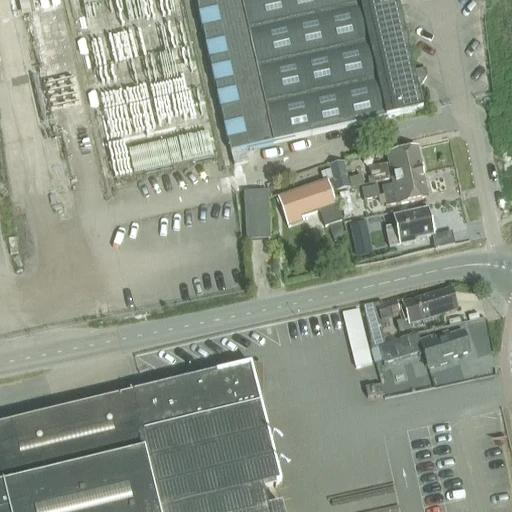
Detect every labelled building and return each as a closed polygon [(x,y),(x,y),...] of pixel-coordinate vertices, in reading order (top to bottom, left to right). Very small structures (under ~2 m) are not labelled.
[(422,111),(419,99),(396,0),(196,0),(231,154),(233,154),(243,152),(422,111)] [(372,186),(391,182),(423,175),(418,150),(386,156),(388,166),(369,170),(372,186)] [(243,152),(233,154),(236,168),(246,165),(243,152)] [(351,187),(345,161),(332,164),(337,190),(351,187)] [(321,176),(323,184),(278,199),(287,225),(288,230),(304,224),(303,220),(320,214),(325,230),(330,228),(336,246),(347,242),(341,224),(343,224),(328,166),(319,170),(321,176)] [(381,210),(397,207),(397,208),(429,201),(423,175),(391,182),(392,187),(382,190),(384,199),(381,199),(379,187),(363,190),(366,202),(379,199),(381,210)] [(269,193),(244,194),(246,242),(271,241),(269,193)] [(390,250),(400,248),(401,248),(414,245),(417,242),(433,238),(427,212),(394,220),(397,231),(392,232),(392,229),(386,230),(390,250)] [(368,240),(353,243),(356,259),(372,256),(368,240)] [(404,305),(406,315),(410,328),(424,324),(427,325),(432,323),(434,320),(456,313),(449,291),(404,305)] [(363,308),(372,350),(382,347),(381,343),(377,344),(376,340),(379,340),(378,329),(379,329),(378,325),(402,318),(399,309),(404,307),(402,298),(383,304),(363,308)] [(448,333),(422,342),(420,336),(380,349),(386,368),(423,356),(428,373),(451,365),(450,362),(471,355),(463,333),(450,337),(448,333)] [(0,428),(0,511),(282,511),(277,491),(276,491),(276,487),(282,486),(261,406),(261,368),(251,368),(251,367),(0,428)] [(383,397),(381,386),(365,390),(367,400),(383,397)] [(307,468),(295,422),(272,428),(285,474),(307,468)]
